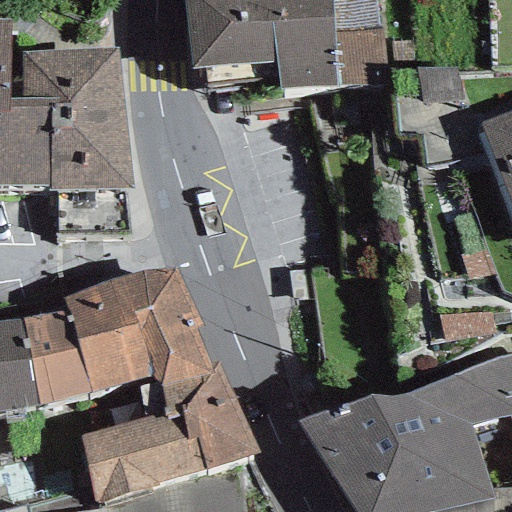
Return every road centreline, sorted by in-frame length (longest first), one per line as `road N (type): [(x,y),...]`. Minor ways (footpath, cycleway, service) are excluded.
road 1 (tertiary): [(199,252),(301,511)]
road 2 (tertiary): [(156,0),(159,114),(199,252)]
road 3 (residential): [(0,303),(199,252)]
